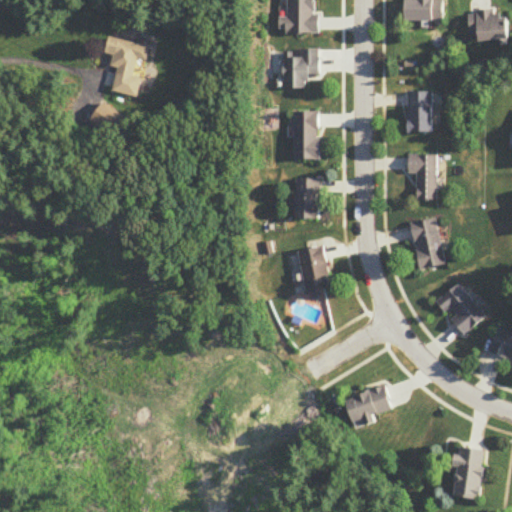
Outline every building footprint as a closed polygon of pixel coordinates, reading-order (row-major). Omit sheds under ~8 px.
[(319,35),(319,0),(288,0),(289,18),(281,18),(281,35),(319,35)] [(408,0),(409,22),(446,22),(446,0),(408,0)] [(482,34),(483,43),(511,41),(510,15),(499,16),(498,12),(472,13),(473,35),(482,34)] [(152,48),(112,38),(108,55),(119,58),(112,84),(133,90),(140,61),(148,63),(152,48)] [(321,76),(322,51),(285,51),(285,90),(309,90),(309,76),(321,76)] [(435,135),(435,94),(410,94),(410,135),(435,135)] [(295,161),(321,161),(321,113),(295,113),(295,161)] [(440,157),(411,157),(411,175),(420,175),(420,202),(440,202),(440,157)] [(321,181),(297,181),(297,220),(321,220),(321,181)] [(414,224),(422,271),(448,267),(439,220),(414,224)] [(300,253),(308,294),(333,289),(325,247),(300,253)] [(467,337),(489,319),(462,285),(440,303),(467,337)] [(511,361),(511,333),(503,330),(493,354),(511,361)] [(358,426),(397,414),(389,389),(350,401),(358,426)] [(489,453),(463,449),(455,497),(481,501),(489,453)]
